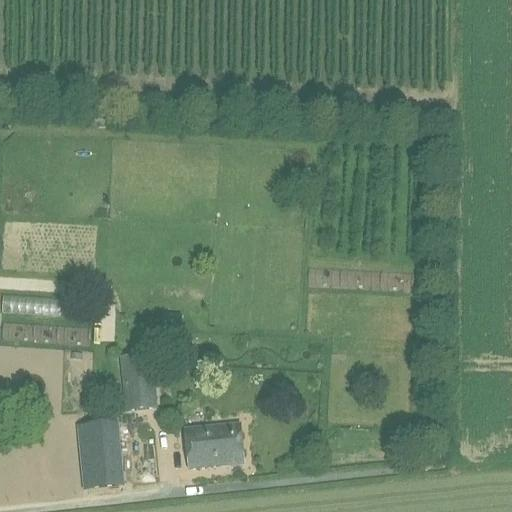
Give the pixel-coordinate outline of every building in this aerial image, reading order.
[(224,271),(240,271),(242,212),(226,211),(224,271)] [(223,286),(222,314),(243,315),(245,287),(223,286)] [(0,309),(69,311),(70,294),(0,292),(0,309)] [(180,335),(180,315),(158,314),(158,334),(180,335)] [(83,357),(83,330),(72,330),(71,357),(83,357)] [(120,359),(126,414),(158,410),(152,355),(120,359)] [(83,487),(115,484),(109,424),(77,427),(83,487)] [(245,466),(241,426),(185,432),(189,472),(245,466)]
